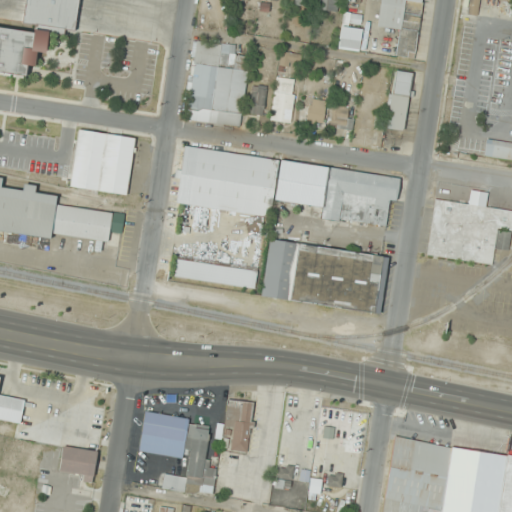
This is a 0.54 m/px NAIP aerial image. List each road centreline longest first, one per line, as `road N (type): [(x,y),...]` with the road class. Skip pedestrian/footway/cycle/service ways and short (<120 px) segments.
road 1 (residential): [(511,183),(0,102)]
road 2 (primary): [(511,413),(306,371),(111,357)]
road 3 (residential): [(388,387),(449,0)]
road 4 (residential): [(135,358),(189,0)]
road 5 (residential): [(135,358),(111,511)]
road 6 (residential): [(388,387),(368,511)]
